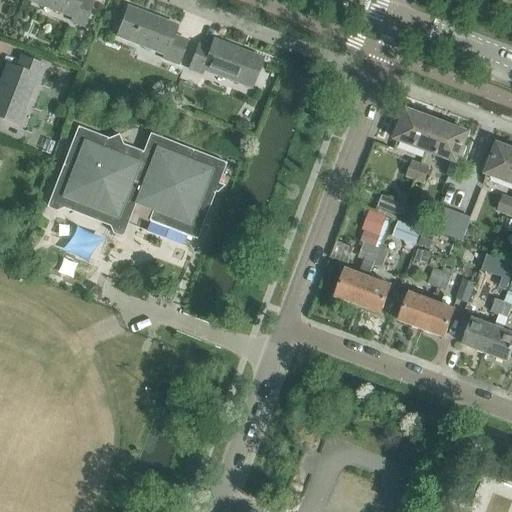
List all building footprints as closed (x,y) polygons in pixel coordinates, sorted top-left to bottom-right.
[(33,0),(33,1),(73,17),(71,22),(85,27),(94,3),(87,0),(33,0)] [(129,8),(118,36),(165,54),(163,60),(179,66),(188,41),(175,36),(178,27),(129,8)] [(211,50),(199,45),(190,70),(203,75),(205,70),(252,88),(263,59),(215,40),(211,50)] [(17,68),(8,65),(0,86),(0,117),(19,125),(37,78),(42,79),(47,66),(22,56),(17,68)] [(195,100),(195,87),(186,87),(186,100),(195,100)] [(428,150),(439,121),(408,110),(403,123),(400,122),(394,137),(428,150)] [(469,133),(439,121),(428,150),(461,163),(467,148),(464,146),(469,133)] [(227,163),(150,134),(143,152),(123,144),(119,135),(108,139),(78,127),(46,208),(56,212),(69,206),(107,221),(112,234),(122,237),(137,199),(154,206),(149,221),(197,240),(227,163)] [(511,149),(499,145),(494,158),(491,156),(485,172),(511,182),(511,149)] [(416,181),(421,168),(412,164),(407,178),(416,181)] [(421,168),(416,181),(423,184),(428,171),(421,168)] [(511,204),(511,198),(505,196),(499,213),(508,216),(511,204)] [(384,197),(380,208),(401,216),(406,205),(384,197)] [(442,232),(450,211),(440,207),(432,229),(442,232)] [(452,236),(460,215),(450,211),(442,232),(452,236)] [(384,217),(370,212),(364,230),(366,231),(378,235),(384,217)] [(460,215),(452,236),(462,240),(470,219),(460,215)] [(416,245),(420,234),(397,225),(393,236),(416,245)] [(424,230),(419,245),(429,248),(435,234),(424,230)] [(366,231),(362,243),(376,247),(380,236),(378,235),(366,231)] [(336,298),(359,306),(369,278),(375,262),(379,251),(363,244),(359,256),(365,258),(359,274),(347,270),(336,298)] [(418,249),(414,259),(427,263),(431,253),(418,249)] [(375,262),(384,265),(388,254),(379,251),(375,262)] [(64,253),(57,267),(71,275),(79,260),(64,253)] [(492,274),(498,258),(487,255),(482,270),(492,274)] [(439,287),(443,276),(434,273),(430,284),(439,287)] [(443,276),(439,287),(446,290),(450,279),(443,276)] [(392,286),(369,278),(359,306),(381,315),(392,286)] [(464,279),(457,298),(468,302),(475,283),(464,279)] [(486,354),(509,362),(511,353),(511,333),(503,330),(511,306),(511,292),(509,291),(505,302),(500,316),(496,327),(486,354)] [(400,321),(423,330),(433,302),(411,294),(400,321)] [(496,299),(491,313),(500,316),(505,302),(496,299)] [(455,311),(433,302),(423,330),(445,338),(455,311)] [(473,319),(463,345),(486,354),(496,327),(473,319)]
